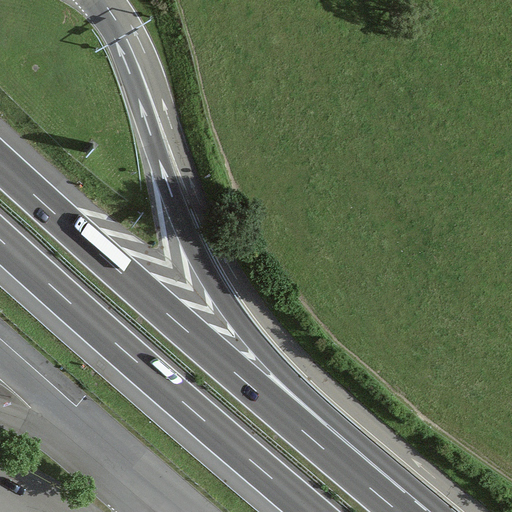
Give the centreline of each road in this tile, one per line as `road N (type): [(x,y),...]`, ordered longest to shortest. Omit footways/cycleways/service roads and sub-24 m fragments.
road 1 (motorway): [(444,511),(280,370),(224,301),(189,237),(117,37)]
road 2 (motorway): [(396,511),(0,164)]
road 3 (motorway): [(0,242),(307,511)]
